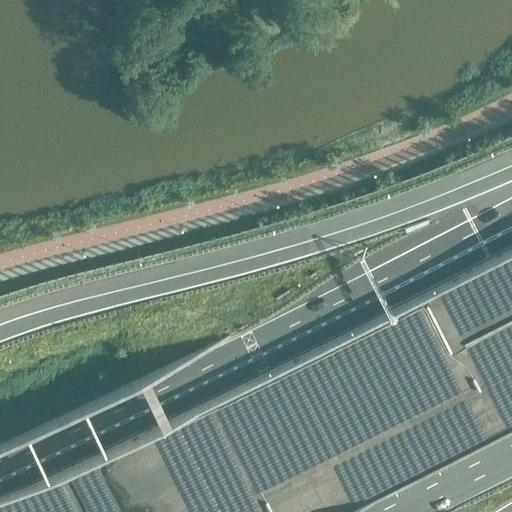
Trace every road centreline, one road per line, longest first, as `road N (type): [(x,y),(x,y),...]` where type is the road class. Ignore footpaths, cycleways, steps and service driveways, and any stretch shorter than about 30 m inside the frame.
road 1 (motorway): [(511,238),(0,490)]
road 2 (motorway): [(511,214),(0,466)]
road 3 (motorway): [(511,176),(353,236),(0,334)]
road 4 (motorway): [(511,293),(57,511)]
road 5 (motorway): [(163,511),(511,337)]
road 6 (motorway): [(250,511),(511,381)]
road 7 (motorway): [(397,511),(511,453)]
